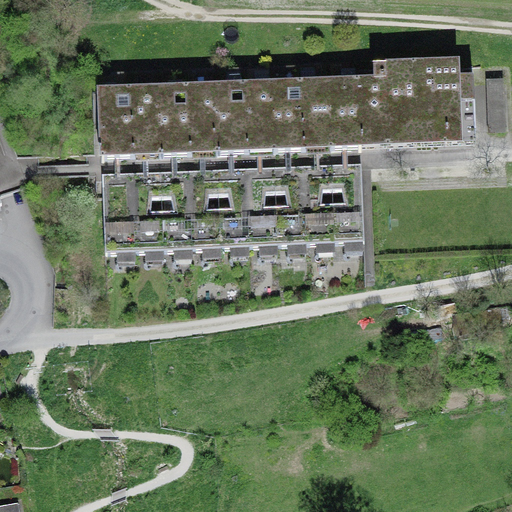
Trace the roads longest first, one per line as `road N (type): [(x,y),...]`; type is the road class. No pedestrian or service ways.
road 1 (track): [(44,338),(204,326),(511,271)]
road 2 (track): [(511,29),(226,15),(159,0)]
